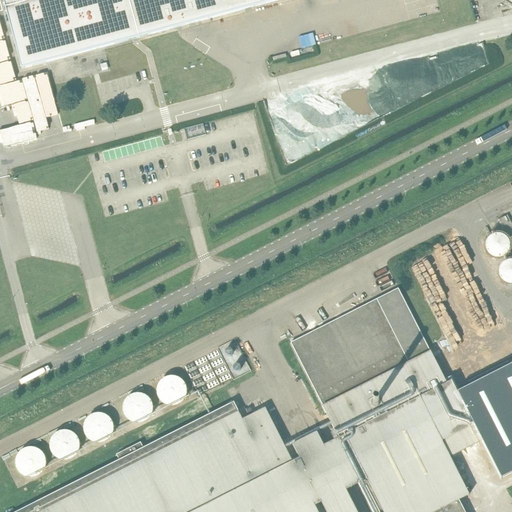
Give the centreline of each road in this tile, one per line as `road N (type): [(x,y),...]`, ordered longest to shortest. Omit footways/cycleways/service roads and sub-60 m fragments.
road 1 (unclassified): [(511,131),(0,389)]
road 2 (unknown): [(470,213),(0,449)]
